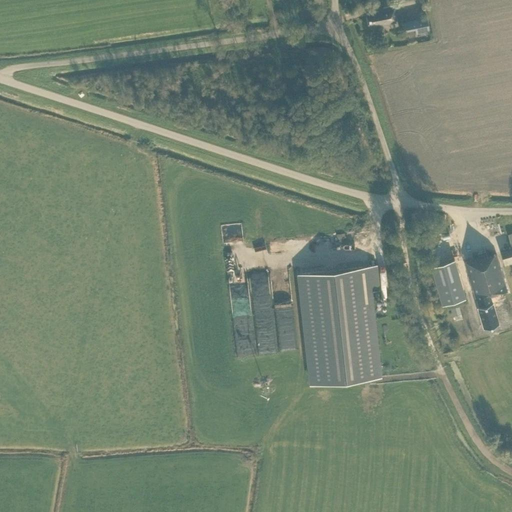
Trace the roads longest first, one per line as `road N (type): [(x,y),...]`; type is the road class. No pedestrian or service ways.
road 1 (unclassified): [(404,205),(0,81)]
road 2 (unclassified): [(0,80),(17,68),(340,26)]
road 3 (unclassified): [(404,205),(340,26)]
